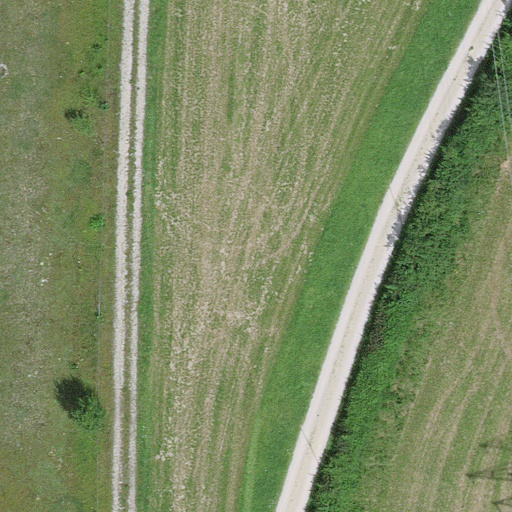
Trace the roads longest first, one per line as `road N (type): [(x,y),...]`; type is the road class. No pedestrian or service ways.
road 1 (track): [(298,511),(493,0)]
road 2 (track): [(112,511),(134,0)]
